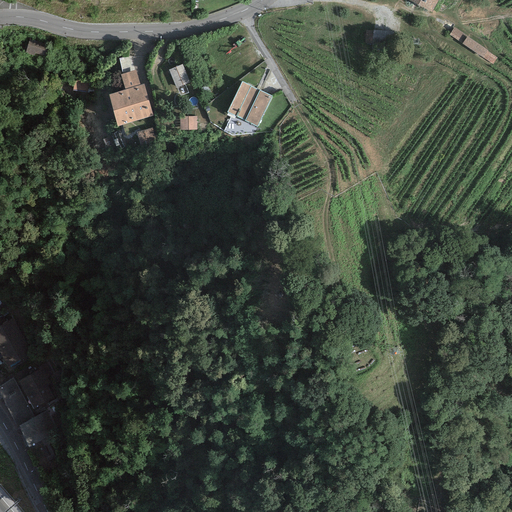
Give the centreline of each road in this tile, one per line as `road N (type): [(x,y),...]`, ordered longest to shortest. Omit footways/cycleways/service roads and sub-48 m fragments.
road 1 (track): [(241,11),(337,172),(337,242),(350,279)]
road 2 (secondary): [(261,0),(176,30),(91,31),(0,17)]
